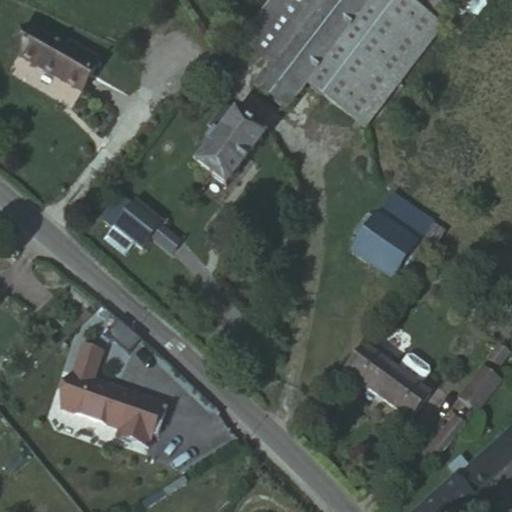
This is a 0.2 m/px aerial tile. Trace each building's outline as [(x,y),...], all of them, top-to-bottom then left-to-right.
[(274,61),(318,0),(268,0),(242,37),(274,61)] [(305,84),(365,0),(318,0),(274,61),(258,83),(288,106),(305,84)] [(440,21),(410,0),(365,0),(305,84),(363,126),(440,21)] [(82,92),(100,58),(67,40),(64,44),(29,25),(13,53),(82,92)] [(217,133),(233,112),(224,105),(208,126),(213,130),(217,133)] [(211,141),(195,163),(227,186),(265,133),(234,111),(233,112),(217,133),(213,130),(206,138),(211,141)] [(395,191),(380,213),(431,250),(446,227),(395,191)] [(114,229),(132,205),(120,197),(102,220),(114,229)] [(114,229),(106,240),(126,255),(135,244),(143,250),(152,238),(160,226),(162,224),(135,203),(132,205),(114,229)] [(407,284),(431,250),(380,213),(354,249),(407,284)] [(181,241),(160,226),(152,238),(172,253),(181,241)] [(368,344),(350,371),(416,419),(437,392),(439,387),(429,379),(426,383),(399,365),(368,344)] [(426,383),(429,379),(432,373),(434,367),(431,362),(416,348),(408,350),(399,365),(426,383)] [(483,410),(505,380),(485,366),(462,396),(483,410)] [(151,446),(163,407),(62,377),(50,416),(151,446)] [(430,454),(442,464),(455,447),(474,422),(462,413),(430,454)] [(458,511),(511,463),(511,429),(421,511),(458,511)] [(455,447),(442,464),(452,471),(464,455),(455,447)]
